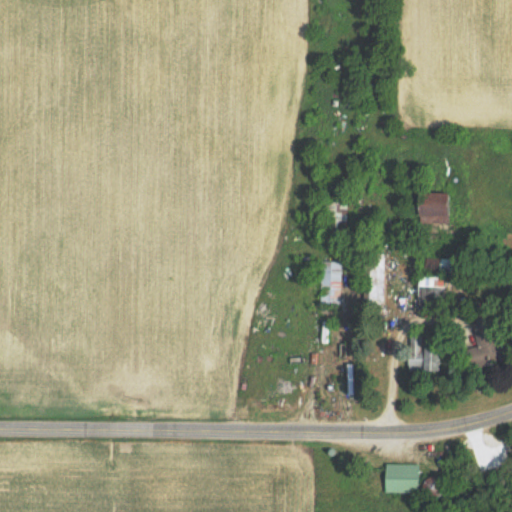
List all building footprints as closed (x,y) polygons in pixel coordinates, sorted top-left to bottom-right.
[(451,223),(452,196),(439,195),(439,194),(430,194),(430,204),(425,203),(424,222),(451,223)] [(343,261),(323,261),(322,304),(342,305),(343,261)] [(470,319),(480,367),(510,361),(505,338),(497,340),(492,314),(470,319)] [(422,335),(408,336),(408,350),(423,350),(422,335)] [(355,364),(347,364),(347,395),(356,395),(355,364)] [(421,464),(388,464),(387,493),(420,493),(421,464)]
